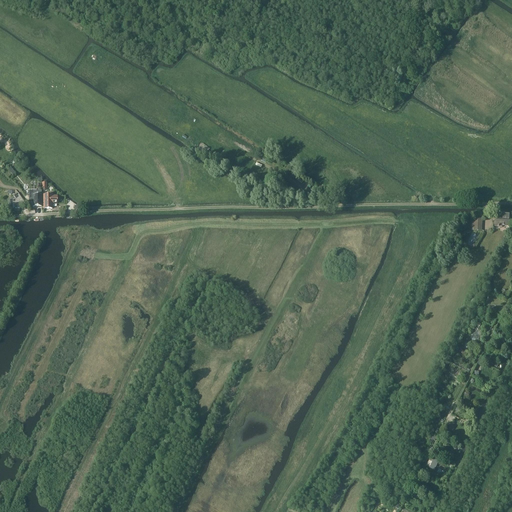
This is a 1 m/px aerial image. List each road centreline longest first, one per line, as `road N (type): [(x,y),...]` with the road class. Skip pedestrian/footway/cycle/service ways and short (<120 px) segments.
road 1 (track): [(132,255),(141,233),(207,222),(410,224),(415,236),(407,258),(338,406),(276,511)]
road 2 (unclassified): [(0,216),(511,202)]
road 3 (track): [(511,294),(401,511)]
